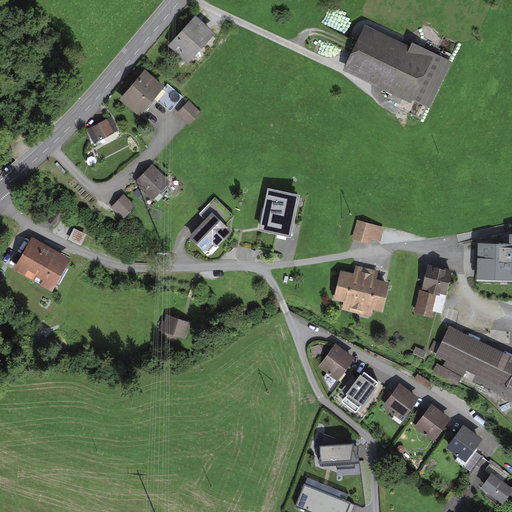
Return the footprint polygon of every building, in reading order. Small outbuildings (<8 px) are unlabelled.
[(218,31),(198,12),(169,44),(190,62),(218,31)] [(455,60),(415,41),(411,48),(366,26),(345,68),(431,110),(455,60)] [(165,83),(146,67),(121,98),(140,114),(165,83)] [(202,110),(190,99),(177,113),(189,124),(202,110)] [(119,130),(112,115),(87,127),(94,142),(119,130)] [(171,181),(152,163),(135,181),(153,199),(171,181)] [(302,192),(270,185),(261,227),(293,234),(302,192)] [(123,193),(113,204),(125,216),(135,204),(123,193)] [(216,210),(191,233),(208,252),(233,229),(216,210)] [(385,225),(358,218),(353,237),(380,244),(385,225)] [(73,256),(31,235),(14,269),(57,290),(73,256)] [(509,245),(478,244),(477,281),(511,282),(511,235),(509,235),(509,245)] [(456,268),(428,261),(417,310),(433,313),(439,291),(451,294),(456,268)] [(343,307),(357,310),(367,269),(357,267),(355,275),(341,271),(336,296),(345,298),(343,307)] [(367,269),(357,310),(369,313),(370,306),(381,309),(388,283),(373,279),(375,271),(367,269)] [(193,320),(168,312),(162,330),(187,338),(193,320)] [(511,366),(511,352),(451,323),(435,356),(502,387),(511,366)] [(356,357),(336,342),(319,364),(340,379),(356,357)] [(365,370),(344,399),(360,410),(380,381),(365,370)] [(420,398),(400,382),(383,405),(402,420),(420,398)] [(452,417),(432,402),(416,424),(435,439),(452,417)] [(485,437),(465,421),(448,443),(467,459),(485,437)] [(353,441),(320,444),(321,464),(338,463),(339,471),(355,470),(354,462),(359,461),(353,441)] [(347,511),(357,493),(311,470),(292,508),(300,511),(347,511)] [(511,485),(493,470),(482,483),(505,502),(511,494),(511,485)]
